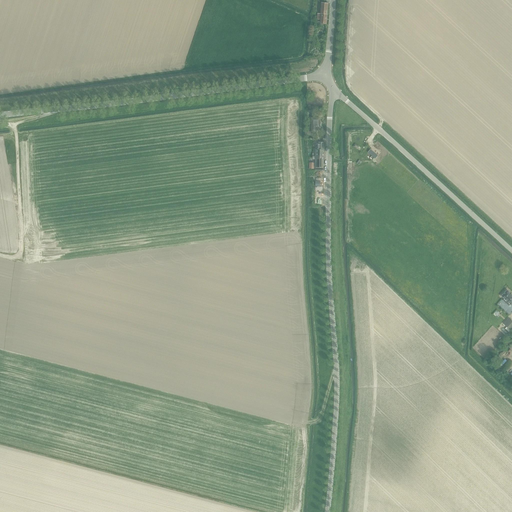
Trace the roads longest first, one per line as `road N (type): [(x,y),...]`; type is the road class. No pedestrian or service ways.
road 1 (tertiary): [(327,511),(336,412),(328,254),(334,90)]
road 2 (tertiary): [(0,115),(322,73)]
road 3 (tertiary): [(511,250),(334,90)]
road 4 (track): [(0,255),(21,250),(15,131),(0,123)]
